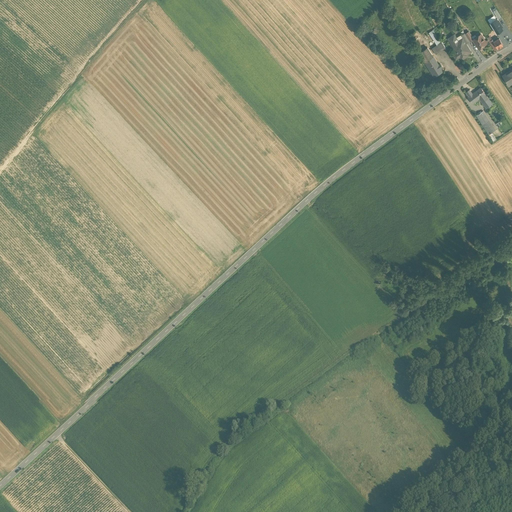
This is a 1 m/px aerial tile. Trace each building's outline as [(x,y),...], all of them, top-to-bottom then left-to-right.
[(496,36),(503,32),(496,21),(490,25),(496,36)] [(473,41),(468,33),(465,36),(470,43),(473,41)] [(465,36),(464,35),(461,37),(463,40),(466,45),(470,43),(465,36)] [(463,40),(458,43),(454,36),(450,38),(448,40),(455,52),(456,51),(457,53),(453,56),(456,61),(459,58),(461,62),(466,58),(465,57),(471,53),(466,45),(463,40)] [(486,45),(481,36),(473,41),(478,50),(486,45)] [(441,44),(436,37),(433,40),(437,47),(441,44)] [(422,52),(413,40),(410,43),(419,55),(422,52)] [(493,43),(497,51),(503,47),(499,40),(498,40),(493,43)] [(497,51),(493,43),(492,41),(489,43),(495,52),(497,51)] [(437,47),(432,50),(436,56),(445,49),(442,44),(441,44),(437,47)] [(422,52),(419,55),(424,63),(433,58),(427,49),(422,52)] [(424,63),(434,78),(442,73),(440,70),(441,69),(441,68),(440,66),(439,66),(439,67),(436,63),(433,58),(424,63)] [(511,84),(511,71),(503,78),(509,87),(511,84)] [(486,87),(495,102),(501,98),(502,98),(492,82),(486,87)] [(481,90),(473,96),(473,97),(470,100),(469,99),(468,100),(472,105),(479,100),(486,110),(491,106),(484,96),(485,96),(481,90)] [(495,133),(483,113),(476,118),(488,137),(495,133)]
